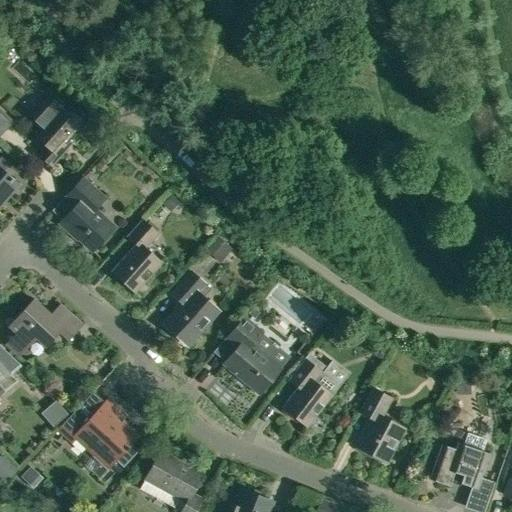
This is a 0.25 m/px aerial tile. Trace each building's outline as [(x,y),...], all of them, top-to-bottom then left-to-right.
[(31,117),(45,130),(37,139),(49,149),(41,158),(51,167),(59,158),(85,128),(64,109),(63,111),(48,98),(31,117)] [(0,135),(12,124),(0,112),(0,135)] [(0,203),(4,199),(6,200),(19,186),(0,168),(0,203)] [(69,236),(70,235),(72,233),(98,258),(99,257),(91,250),(113,227),(94,209),(105,198),(84,178),(62,201),(72,211),(68,216),(66,214),(56,225),(71,240),(72,239),(69,236)] [(126,237),(136,246),(112,273),(140,298),(141,298),(135,292),(161,263),(146,249),(159,234),(142,220),(126,237)] [(182,303),(175,311),(173,309),(161,322),(178,338),(180,336),(196,350),(196,349),(190,344),(206,325),(209,327),(220,314),(215,310),(214,312),(201,301),(211,290),(190,272),(169,295),(171,296),(172,295),(182,303)] [(64,327),(34,299),(8,327),(29,346),(36,339),(45,348),(64,327)] [(237,349),(223,366),(258,395),(281,367),(252,344),(262,331),(245,318),(226,341),(237,349)] [(293,420),(295,418),(313,433),(314,432),(307,426),(331,395),(314,383),(322,373),(304,359),(287,381),(298,389),(287,403),(286,401),(279,409),(293,420)] [(0,381),(9,374),(0,363),(0,381)] [(456,386),(473,386),(473,383),(472,375),(456,375),(456,378),(456,386)] [(372,419),(357,448),(385,463),(386,460),(393,463),(393,462),(387,459),(403,428),(382,417),(392,399),(372,389),(359,413),(372,419)] [(100,477),(109,468),(125,450),(127,452),(130,449),(128,447),(139,436),(118,416),(122,412),(108,399),(89,419),(77,408),(57,431),(71,443),(75,439),(93,456),(86,463),(100,477)] [(451,481),(471,488),(464,507),(477,511),(485,511),(496,483),(481,478),(489,454),(482,451),(485,441),(467,435),(464,445),(457,443),(455,449),(441,444),(429,480),(449,487),(451,481)] [(139,490),(179,511),(195,511),(202,500),(191,494),(202,474),(161,451),(145,480),(139,490)] [(15,468),(0,455),(0,476),(5,480),(15,468)] [(32,468),(22,478),(34,490),(44,479),(32,468)] [(269,511),(273,502),(240,489),(230,511),(269,511)] [(345,511),(346,511),(348,511),(321,500),(316,511),(345,511)]
